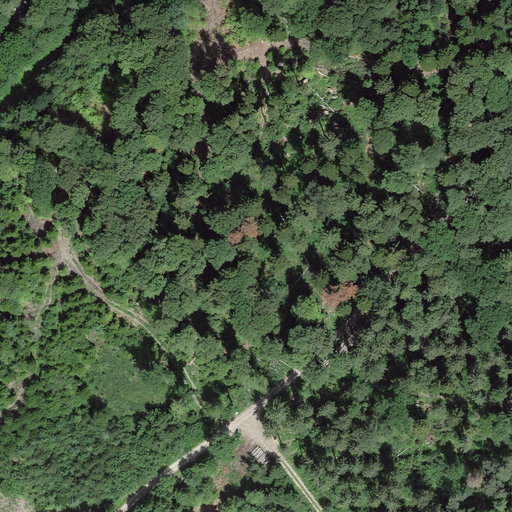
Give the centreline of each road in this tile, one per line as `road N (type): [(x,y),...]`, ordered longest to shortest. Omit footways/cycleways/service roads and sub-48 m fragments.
road 1 (track): [(511,178),(413,252),(341,333),(245,417),(119,511)]
road 2 (track): [(245,417),(320,511)]
